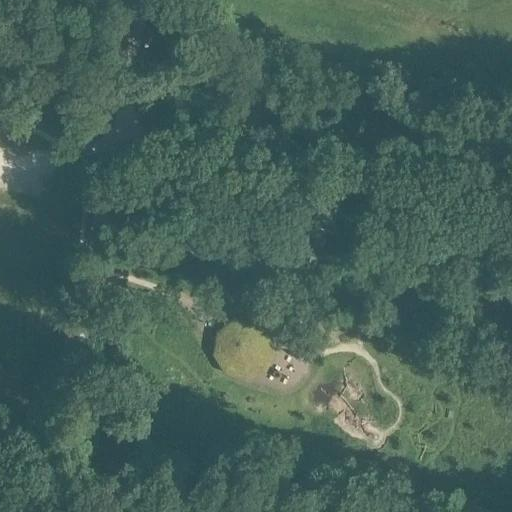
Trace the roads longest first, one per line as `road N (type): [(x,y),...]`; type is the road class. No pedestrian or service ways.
road 1 (track): [(71,511),(79,370),(112,144)]
road 2 (track): [(72,498),(198,511)]
